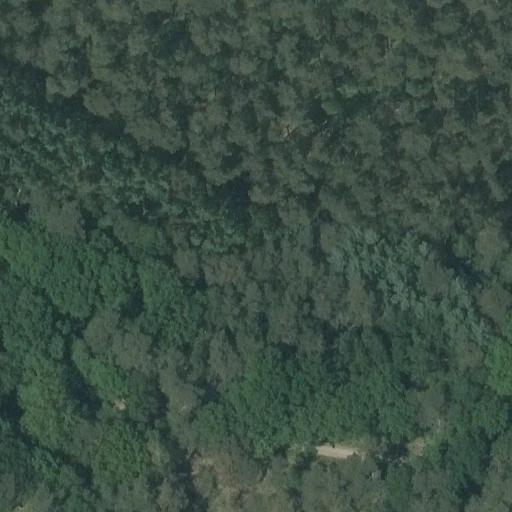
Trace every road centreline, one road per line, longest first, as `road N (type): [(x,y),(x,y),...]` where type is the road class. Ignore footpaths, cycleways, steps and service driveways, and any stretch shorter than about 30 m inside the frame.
road 1 (unknown): [(511,405),(476,414),(335,399),(87,358),(32,341),(0,366)]
road 2 (track): [(0,441),(60,414),(122,411),(354,455),(449,463),(511,456)]
